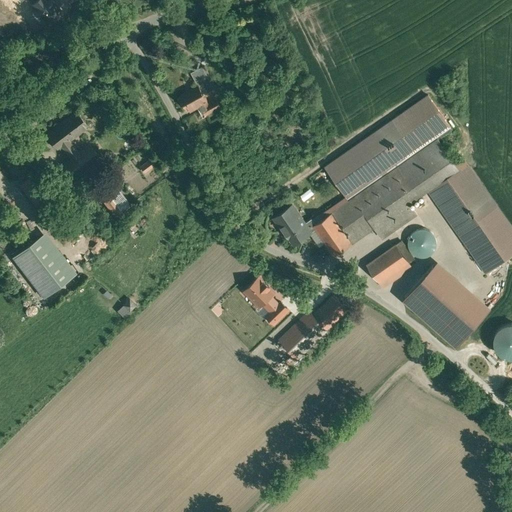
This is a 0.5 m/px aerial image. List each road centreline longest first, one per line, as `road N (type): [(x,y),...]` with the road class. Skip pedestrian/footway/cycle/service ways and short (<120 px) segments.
road 1 (residential): [(511,410),(376,296),(251,236),(199,169),(127,27)]
road 2 (unclassified): [(127,27),(89,77),(0,144)]
